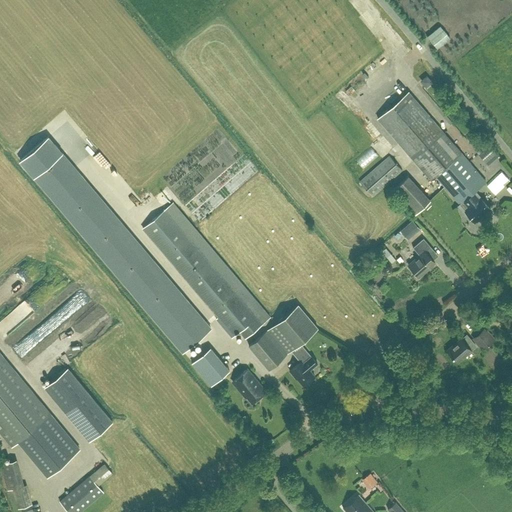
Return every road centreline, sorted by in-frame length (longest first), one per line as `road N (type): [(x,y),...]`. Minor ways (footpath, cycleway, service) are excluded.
road 1 (unclassified): [(511,255),(385,362),(368,410)]
road 2 (unclassified): [(511,150),(379,0)]
road 3 (tertiary): [(208,511),(310,431),(368,410)]
road 4 (tertiary): [(368,410),(511,415)]
